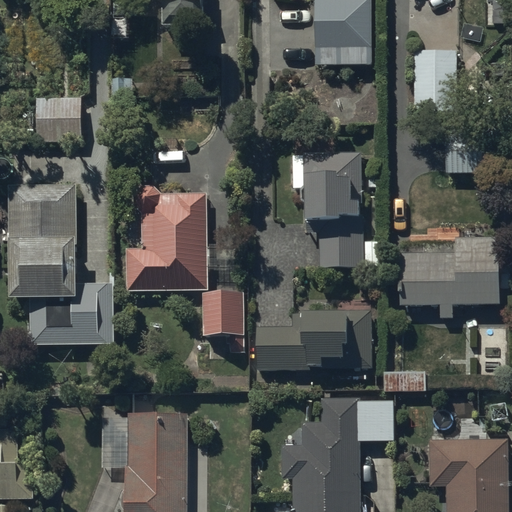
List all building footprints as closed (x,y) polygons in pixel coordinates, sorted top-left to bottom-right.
[(204,29),(204,0),(164,0),(164,16),(166,16),(166,30),(204,29)] [(373,67),(372,0),(316,0),(317,68),(373,67)] [(458,114),(458,54),(417,54),(417,114),(458,114)] [(82,98),(36,98),(37,142),(82,142),(82,98)] [(502,131),(447,132),(448,176),(503,175),(502,131)] [(307,191),(307,225),(319,225),(320,271),(364,271),(364,220),(360,220),(360,204),(352,204),(352,185),(363,185),(362,156),(306,156),(306,161),(294,161),(294,191),(307,191)] [(78,289),(78,188),(10,188),(12,303),(32,303),(33,348),(115,347),(115,289),(78,289)] [(143,215),(143,251),(129,251),(129,293),(208,293),(208,273),(220,273),(220,249),(207,249),(207,196),(162,196),(161,195),(160,194),(160,193),(159,192),(158,191),(157,191),(156,190),(155,189),(154,189),(152,189),(151,188),(150,188),(149,188),(147,188),(146,188),(145,189),(144,189),(143,190),(142,190),(141,191),(140,192),(139,192),(138,193),(137,194),(136,195),(136,197),(135,198),(135,199),(135,200),(135,201),(135,203),(135,204),(135,205),(135,206),(135,207),(136,209),(137,210),(137,211),(138,212),(139,213),(140,213),(141,214),(142,215),(143,215)] [(501,241),(457,241),(457,246),(425,246),(425,257),(401,257),(401,308),(441,308),(441,321),(455,321),(455,308),(501,307),(501,241)] [(244,296),(205,296),(206,338),(245,338),(244,296)] [(373,371),(373,314),(366,314),(366,301),(339,301),(340,317),(305,317),(305,352),(309,352),(309,371),(324,370),(324,364),(338,364),(338,371),(373,371)] [(301,329),(258,329),(259,372),(301,372),(301,329)] [(427,375),(385,375),(385,394),(427,394),(427,375)] [(395,444),(395,405),(359,405),(359,403),(324,403),(323,425),(304,425),(303,448),(283,448),(283,482),(295,482),(295,511),(362,511),(361,444),(395,444)] [(187,511),(187,416),(129,417),(129,470),(127,470),(127,511),(187,511)] [(19,432),(0,432),(0,501),(35,501),(35,466),(19,466),(19,432)] [(509,511),(510,442),(430,443),(431,489),(448,489),(447,511),(509,511)]
